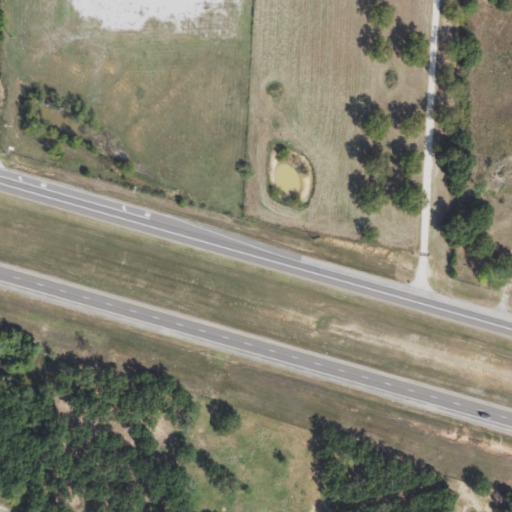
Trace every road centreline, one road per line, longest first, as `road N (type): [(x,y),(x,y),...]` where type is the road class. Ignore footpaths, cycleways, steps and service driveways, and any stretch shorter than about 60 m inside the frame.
road 1 (primary): [(511,327),(0,176)]
road 2 (primary): [(0,272),(511,420)]
